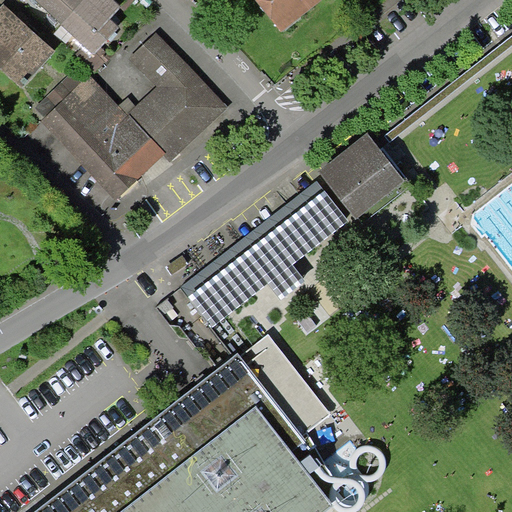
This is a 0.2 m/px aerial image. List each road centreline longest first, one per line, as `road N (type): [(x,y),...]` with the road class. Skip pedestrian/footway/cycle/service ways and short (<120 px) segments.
road 1 (residential): [(0,340),(293,142)]
road 2 (residential): [(293,142),(477,0)]
road 3 (residential): [(157,0),(293,142)]
